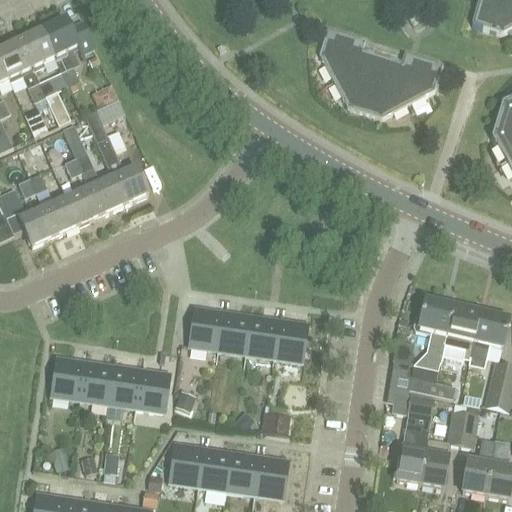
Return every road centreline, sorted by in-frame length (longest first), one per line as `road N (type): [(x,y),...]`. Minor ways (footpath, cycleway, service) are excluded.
road 1 (residential): [(0,298),(27,294),(198,215),(226,188),(265,125)]
road 2 (residential): [(347,511),(371,339),(419,209)]
road 3 (secondary): [(265,125),(207,82),(141,0)]
road 4 (secondary): [(419,209),(265,125)]
